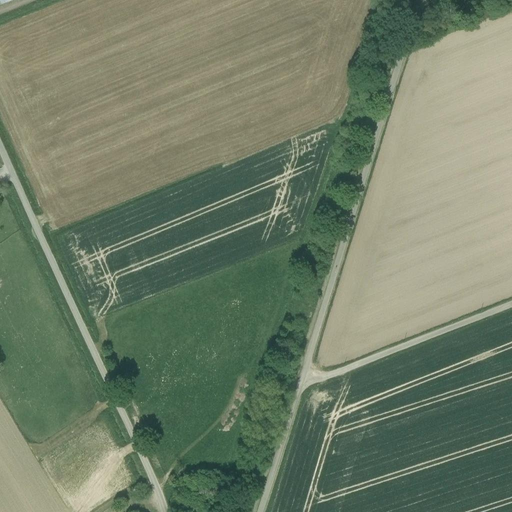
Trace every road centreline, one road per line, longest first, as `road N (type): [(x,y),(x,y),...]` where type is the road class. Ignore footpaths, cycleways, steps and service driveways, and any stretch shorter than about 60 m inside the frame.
road 1 (track): [(423,0),(265,511)]
road 2 (track): [(0,129),(168,511)]
road 3 (track): [(306,384),(511,301)]
